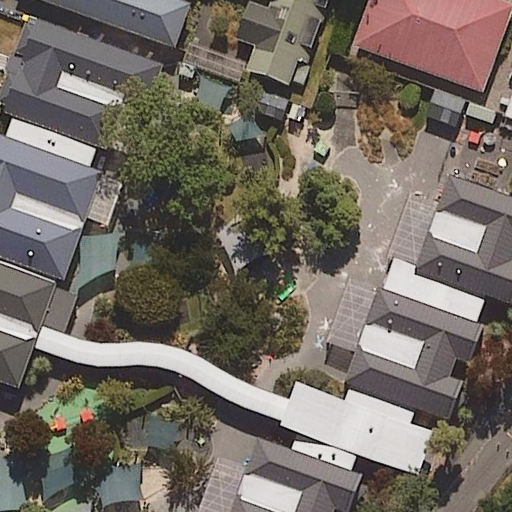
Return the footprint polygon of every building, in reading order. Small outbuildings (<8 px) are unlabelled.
[(33,0),(173,49),(187,9),(171,4),(172,0),(33,0)] [(271,0),(267,10),(246,2),(231,42),(253,50),(246,70),(295,88),(326,0),(271,0)] [(511,6),(493,0),(370,0),(353,48),(480,94),(511,6)] [(120,163),(1,123),(0,125),(0,231),(87,261),(120,163)] [(390,268),(483,299),(508,308),(511,294),(511,267),(509,266),(511,257),(511,201),(444,179),(435,205),(407,195),(383,265),(390,268)] [(258,215),(216,239),(235,273),(277,250),(258,215)] [(83,274),(0,249),(0,355),(54,371),(83,274)] [(343,386),(448,421),(461,383),(447,378),(452,363),(469,368),(482,328),(474,325),(483,299),(390,268),(382,291),(347,279),(324,344),(353,354),(343,386)] [(43,392),(0,378),(0,490),(10,494),(43,392)] [(333,511),(334,511),(337,511),(346,511),(358,478),(348,474),(353,460),(291,439),(288,448),(254,437),(244,466),(217,457),(198,511),(333,511)]
